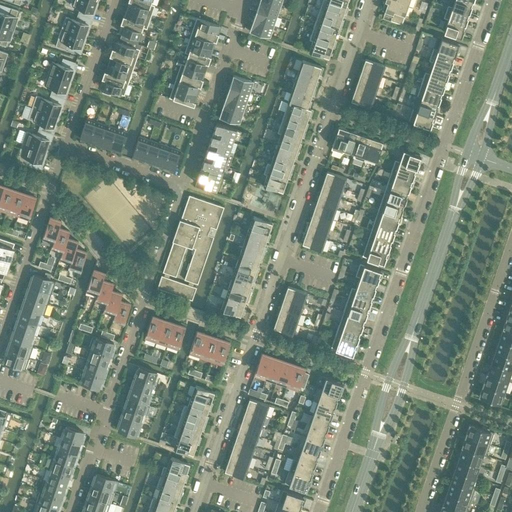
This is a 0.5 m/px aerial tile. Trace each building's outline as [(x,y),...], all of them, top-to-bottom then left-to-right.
[(80,8),(78,14),(91,19),(94,7),(96,8),(98,3),(98,2),(93,0),(71,0),(70,5),(80,8)] [(131,2),(128,10),(155,19),(156,17),(151,15),(155,6),(151,4),(138,0),(128,0),(128,2),(129,2),(131,2)] [(260,0),(257,10),(277,17),(280,18),(281,16),(277,15),(280,7),(260,0)] [(326,0),(322,0),(320,9),(341,16),(343,17),(344,14),(346,15),(348,8),(348,7),(326,0)] [(409,0),(385,0),(384,5),(406,12),(410,0),(409,0)] [(448,5),(448,6),(469,13),(473,1),(470,0),(454,0),(452,7),(448,5)] [(0,24),(14,29),(15,24),(18,17),(16,17),(18,10),(0,4),(0,24)] [(406,12),(384,5),(383,8),(385,9),(382,18),(402,25),(406,12)] [(448,6),(444,18),(465,25),(469,13),(448,6)] [(320,9),(316,19),(341,28),(343,20),(342,20),(343,17),(341,16),(320,9)] [(123,16),(122,21),(143,28),(147,29),(150,19),(154,21),(155,19),(128,10),(126,17),(124,17),(124,16),(123,16)] [(257,10),(253,20),(277,28),(277,26),(274,25),(277,17),(257,10)] [(65,17),(60,32),(85,41),(86,38),(89,30),(87,30),(88,27),(91,19),(78,14),(76,20),(65,17)] [(196,20),(193,29),(218,38),(219,34),(218,34),(216,33),(218,26),(219,26),(219,25),(192,16),(191,19),(196,20)] [(465,25),(444,18),(443,18),(448,19),(444,31),(460,37),(465,25)] [(316,19),(313,29),(334,37),(336,37),(337,34),(339,35),(341,28),(316,19)] [(277,28),(253,20),(249,31),(258,34),(270,38),(273,29),(276,30),(277,28)] [(143,28),(122,21),(120,24),(121,24),(123,25),(121,32),(120,32),(120,33),(139,39),(143,41),(144,38),(140,37),(143,28)] [(14,29),(0,24),(0,44),(6,47),(8,40),(10,41),(11,37),(14,29)] [(185,37),(184,39),(211,48),(213,41),(216,42),(215,42),(216,42),(218,38),(193,29),(189,39),(185,37)] [(313,29),(309,40),(334,48),(336,41),(335,40),(336,37),(334,37),(313,29)] [(85,41),(60,32),(55,46),(78,54),(82,43),(84,43),(85,41)] [(437,36),(433,48),(454,56),(458,43),(456,43),(437,36)] [(119,42),(140,49),(141,45),(120,38),(119,42)] [(184,53),(210,61),(211,57),(210,56),(210,57),(208,56),(211,48),(184,39),(184,41),(188,43),(184,53)] [(334,48),(309,40),(312,42),(309,52),(329,58),(332,48),(334,49),(334,48)] [(112,48),(111,52),(136,61),(140,49),(119,42),(117,42),(115,50),(113,49),(112,48)] [(433,48),(429,60),(450,68),(451,68),(454,60),(453,59),(454,56),(433,48)] [(112,57),(110,65),(128,71),(136,74),(137,72),(133,70),(136,61),(111,52),(109,57),(110,57),(110,56),(112,57)] [(181,63),(204,71),(206,63),(208,63),(209,64),(210,61),(184,53),(182,61),(178,60),(177,62),(181,63)] [(53,62),(50,70),(72,77),(73,75),(72,74),(76,63),(63,58),(61,65),(53,62)] [(364,62),(362,70),(381,76),(385,66),(365,59),(365,60),(364,62)] [(302,60),(298,71),(316,77),(318,78),(319,75),(320,75),(323,68),(302,60)] [(425,72),(446,80),(447,80),(449,72),(449,71),(450,68),(451,68),(450,68),(429,60),(429,61),(433,62),(430,73),(425,72)] [(180,65),(177,75),(202,83),(203,79),(203,80),(201,79),(204,71),(181,63),(177,62),(176,64),(180,65)] [(104,71),(103,75),(128,84),(131,74),(135,76),(136,74),(128,71),(110,65),(107,72),(105,72),(105,71),(104,71)] [(53,88),(51,94),(63,98),(66,90),(67,87),(69,88),(71,80),(72,77),(50,70),(45,85),(53,88)] [(361,73),(358,80),(378,87),(381,76),(362,70),(361,73)] [(298,71),(295,81),(316,89),(318,81),(317,81),(318,78),(316,77),(298,71)] [(425,72),(421,84),(442,91),(443,92),(445,84),(445,83),(446,80),(447,80),(446,80),(425,72)] [(128,84),(103,75),(102,79),(105,80),(102,87),(102,88),(124,96),(128,84)] [(170,83),(169,84),(195,94),(198,86),(200,87),(201,88),(202,83),(177,75),(174,84),(170,83)] [(233,75),(230,86),(250,93),(253,94),(254,92),(250,91),(253,82),(233,75)] [(357,83),(355,90),(374,97),(378,87),(358,80),(357,83)] [(295,81),(291,92),(309,98),(311,98),(312,95),(314,96),(316,89),(295,81)] [(195,94),(169,84),(168,87),(172,88),(169,98),(194,107),(196,102),(195,102),(193,101),(195,94)] [(421,97),(421,98),(438,103),(439,104),(440,99),(439,98),(442,92),(443,92),(442,91),(421,84),(417,96),(421,97)] [(230,86),(226,96),(246,103),(250,104),(250,102),(247,101),(250,93),(230,86)] [(374,97),(355,90),(355,91),(354,93),(351,101),(371,108),(374,97)] [(288,101),(288,102),(313,110),(309,109),(312,102),(310,101),(311,98),(309,98),(291,92),(288,101)] [(36,96),(32,107),(59,116),(59,115),(61,110),(60,109),(63,98),(51,94),(49,100),(36,96)] [(226,96),(223,106),(246,114),(247,112),(243,111),(246,103),(226,96)] [(413,108),(434,115),(437,107),(439,104),(438,103),(421,98),(417,109),(413,108)] [(288,102),(285,112),(306,120),(307,120),(308,117),(310,118),(313,110),(288,102)] [(246,114),(223,106),(219,117),(239,124),(242,115),(246,116),(246,114)] [(41,123),(39,129),(51,133),(54,125),(55,122),(57,123),(59,116),(32,107),(28,119),(41,123)] [(434,115),(413,108),(408,120),(429,127),(434,115)] [(285,112),(281,122),(306,131),(308,124),(306,123),(307,120),(306,120),(285,112)] [(79,138),(90,141),(97,122),(86,119),(79,138)] [(99,144),(100,145),(100,144),(107,126),(97,122),(90,141),(99,144)] [(278,133),(281,134),(299,140),(300,140),(301,137),(303,138),(306,131),(281,122),(278,133)] [(212,134),(212,135),(232,142),(237,130),(216,123),(214,130),(212,134)] [(100,145),(110,148),(112,144),(117,129),(107,126),(100,144),(100,145)] [(331,150),(342,154),(346,144),(350,131),(339,127),(333,144),(331,150)] [(26,132),(22,143),(26,144),(47,152),(47,151),(49,145),(48,145),(48,144),(51,133),(39,129),(36,135),(26,132)] [(112,144),(110,148),(121,152),(124,144),(128,133),(117,129),(112,144)] [(353,157),(358,144),(361,135),(360,135),(360,136),(358,135),(358,134),(350,131),(346,144),(342,154),(343,154),(344,150),(354,154),(353,157)] [(281,134),(277,144),(279,144),(299,151),(301,144),(299,143),(300,140),(299,140),(281,134)] [(208,146),(208,147),(228,154),(232,144),(232,142),(212,135),(210,141),(209,144),(208,146)] [(353,157),(364,161),(370,144),(372,138),(371,138),(371,140),(368,139),(369,137),(361,135),(358,144),(353,157)] [(133,156),(143,160),(148,144),(149,140),(139,137),(136,144),(132,156),(133,156)] [(370,144),(364,161),(365,158),(376,162),(382,144),(383,142),(382,142),(382,143),(379,142),(379,141),(372,138),(370,144)] [(143,160),(153,163),(159,144),(160,144),(149,140),(148,144),(143,160)] [(26,144),(22,143),(22,144),(16,161),(39,169),(42,161),(43,158),(45,158),(47,152),(26,144)] [(153,163),(163,167),(170,147),(162,144),(160,144),(159,144),(153,163)] [(277,144),(274,154),(292,160),(293,161),(294,158),(296,159),(299,151),(279,144),(277,144)] [(170,147),(163,167),(174,170),(180,151),(170,147)] [(204,158),(204,159),(224,166),(228,154),(208,147),(206,153),(204,158)] [(395,160),(416,167),(420,155),(403,149),(399,161),(395,160)] [(267,163),(292,172),(294,164),(292,164),(293,161),(292,160),(274,154),(271,164),(267,163)] [(200,170),(200,171),(220,177),(224,166),(204,159),(202,165),(200,170)] [(395,160),(391,172),(412,179),(416,167),(395,160)] [(267,163),(264,173),(286,181),(287,181),(287,178),(289,179),(292,172),(267,163)] [(220,177),(200,171),(198,177),(196,182),(196,183),(219,191),(224,179),(220,177)] [(326,175),(323,182),(343,189),(346,178),(327,171),(327,172),(326,175)] [(391,172),(387,184),(408,191),(409,192),(411,184),(410,183),(412,179),(391,172)] [(286,181),(264,173),(263,174),(267,175),(263,185),(283,192),(286,181)] [(322,185),(320,192),(339,199),(343,189),(323,182),(322,185)] [(387,184),(383,196),(404,203),(405,204),(407,195),(406,195),(408,192),(409,192),(408,191),(387,184)] [(6,213),(7,213),(14,190),(4,186),(0,197),(0,209),(7,212),(6,213)] [(17,216),(25,194),(14,190),(7,213),(7,212),(17,216)] [(276,204),(280,193),(272,190),(268,201),(276,204)] [(319,195),(316,202),(336,209),(339,199),(320,192),(320,193),(319,195)] [(25,194),(17,216),(18,217),(18,216),(28,219),(28,220),(29,220),(36,198),(36,197),(25,194)] [(199,233),(214,238),(214,237),(213,237),(208,235),(210,227),(216,229),(224,207),(222,206),(189,195),(184,210),(204,217),(199,233)] [(383,196),(379,208),(400,215),(403,207),(402,207),(404,203),(404,204),(405,204),(404,203),(383,196)] [(315,205),(313,213),(332,219),(336,209),(316,202),(316,203),(315,205)] [(379,208),(374,220),(395,227),(399,215),(400,216),(400,215),(379,208)] [(192,254),(193,254),(206,259),(214,238),(199,233),(204,217),(184,210),(181,219),(180,219),(172,241),(173,241),(171,247),(185,251),(186,252),(188,246),(194,248),(192,254)] [(312,216),(309,223),(329,230),(332,219),(313,213),(312,216)] [(50,250),(51,250),(61,221),(50,217),(42,240),(43,240),(43,239),(53,243),(50,250)] [(253,217),(249,227),(270,235),(270,234),(269,233),(272,223),(265,221),(262,220),(253,217)] [(374,220),(370,232),(391,239),(395,227),(374,220)] [(59,260),(69,231),(59,228),(61,221),(51,250),(61,253),(59,260)] [(308,226),(306,233),(325,240),(329,230),(309,223),(308,226)] [(249,227),(245,238),(264,244),(265,244),(266,241),(268,242),(270,235),(249,227)] [(69,266),(78,241),(67,238),(70,231),(69,231),(59,260),(60,261),(60,260),(70,263),(69,266)] [(370,232),(366,244),(387,251),(391,239),(370,232)] [(325,240),(306,233),(305,236),(302,244),(322,250),(325,240)] [(0,257),(10,261),(12,255),(14,249),(13,249),(15,243),(0,238),(0,257)] [(245,238),(242,248),(263,255),(266,248),(264,247),(265,244),(264,244),(245,238)] [(78,241),(69,266),(80,270),(81,270),(87,252),(86,252),(76,248),(78,242),(78,241)] [(387,251),(366,244),(362,256),(383,263),(387,251)] [(182,260),(185,251),(171,247),(163,272),(168,274),(176,277),(179,267),(180,267),(183,261),(182,260)] [(242,248),(238,258),(257,264),(258,265),(259,262),(261,262),(263,255),(242,248)] [(206,259),(193,254),(190,263),(189,263),(187,269),(188,270),(184,279),(197,284),(198,284),(206,259)] [(0,276),(3,278),(5,272),(6,273),(8,267),(10,261),(0,257),(0,276)] [(238,258),(235,268),(256,275),(259,268),(257,267),(258,265),(257,264),(238,258)] [(360,263),(355,276),(376,283),(379,275),(381,270),(379,270),(360,263)] [(235,268),(232,278),(250,285),(251,285),(252,282),(254,283),(256,275),(235,268)] [(94,302),(95,302),(105,273),(94,269),(86,291),(86,292),(97,295),(94,302)] [(103,313),(113,283),(103,280),(105,273),(95,302),(95,303),(95,302),(105,305),(103,313)] [(27,282),(26,284),(57,295),(58,293),(52,291),(55,282),(49,280),(34,274),(31,283),(27,282)] [(157,288),(175,294),(179,281),(167,277),(162,275),(157,288)] [(352,287),(351,288),(372,295),(373,295),(376,287),(375,287),(376,283),(355,276),(360,277),(356,289),(352,287)] [(232,278),(228,289),(249,296),(252,289),(250,288),(251,285),(250,285),(232,278)] [(179,281),(175,294),(192,300),(192,299),(197,287),(196,287),(179,281)] [(113,319),(122,294),(111,290),(114,284),(113,283),(103,313),(104,313),(104,312),(114,316),(113,319)] [(29,289),(27,297),(48,304),(51,295),(57,297),(57,295),(26,284),(25,287),(29,289)] [(287,290),(284,297),(304,304),(307,293),(288,286),(288,287),(287,290)] [(351,288),(347,299),(368,307),(369,307),(372,299),(371,299),(372,295),(373,295),(372,295),(351,288)] [(228,289),(225,299),(243,305),(244,305),(245,302),(247,303),(249,296),(228,289)] [(122,294),(113,319),(124,322),(124,323),(131,304),(120,300),(122,294)] [(20,303),(19,306),(44,315),(48,304),(27,297),(24,305),(20,303)] [(283,300),(281,307),(300,314),(304,304),(284,297),(283,300)] [(243,305),(225,299),(221,309),(242,317),(245,309),(243,308),(244,305),(243,305)] [(347,299),(343,311),(364,319),(365,319),(368,311),(367,310),(368,307),(369,307),(368,307),(347,299)] [(511,302),(502,328),(511,331),(511,302)] [(22,310),(19,318),(36,324),(41,325),(44,316),(44,315),(19,306),(18,309),(22,310)] [(280,310),(277,317),(297,324),(300,314),(281,307),(280,310)] [(343,311),(339,323),(360,330),(364,319),(365,319),(364,319),(343,311)] [(155,342),(156,342),(163,320),(152,316),(144,339),(145,339),(146,338),(155,342)] [(297,324),(277,317),(277,318),(276,320),(274,328),(293,335),(297,324)] [(12,325),(11,328),(37,336),(40,326),(36,325),(36,324),(19,318),(16,326),(12,325)] [(166,346),(174,323),(163,320),(156,342),(156,343),(156,342),(166,345),(166,346)] [(174,323),(166,346),(167,346),(178,349),(185,327),(174,323)] [(339,323),(335,335),(356,342),(360,330),(339,323)] [(15,332),(12,340),(33,347),(29,345),(32,336),(36,338),(37,336),(11,328),(10,330),(15,332)] [(501,333),(499,340),(511,344),(511,331),(502,328),(502,329),(503,330),(502,333),(501,333)] [(200,358),(208,335),(197,331),(189,353),(190,353),(200,357),(200,358)] [(211,361),(219,339),(208,335),(200,358),(201,358),(201,357),(211,361)] [(356,342),(335,335),(331,347),(352,355),(356,342)] [(85,346),(89,348),(114,356),(115,353),(111,352),(114,344),(93,336),(89,346),(85,345),(85,346)] [(219,339),(211,361),(212,361),(222,364),(221,365),(222,365),(230,342),(219,339)] [(5,346),(4,349),(29,358),(33,347),(12,340),(9,348),(5,346)] [(497,344),(495,351),(511,356),(511,344),(499,340),(498,340),(500,341),(498,344),(497,344)] [(66,352),(71,354),(74,343),(69,341),(66,352)] [(89,348),(85,358),(107,366),(109,358),(113,359),(114,356),(89,348)] [(29,358),(4,349),(3,352),(7,353),(4,362),(26,369),(29,358)] [(45,374),(53,352),(45,350),(38,371),(45,374)] [(493,355),(491,362),(511,369),(511,356),(495,351),(494,352),(496,352),(494,356),(493,355)] [(265,380),(273,357),(262,353),(255,372),(256,372),(266,375),(265,380)] [(275,383),(276,384),(284,361),(273,357),(265,380),(266,379),(276,383),(275,383)] [(82,368),(81,369),(107,378),(108,375),(104,374),(107,366),(85,358),(85,359),(89,360),(86,369),(82,368)] [(286,387),(287,387),(294,364),(284,361),(276,384),(276,383),(286,387)] [(486,373),(487,374),(488,374),(507,381),(511,370),(511,369),(491,362),(491,363),(492,364),(491,367),(489,367),(488,372),(487,373),(486,373)] [(294,364),(287,387),(297,390),(297,391),(298,391),(299,387),(304,388),(309,374),(304,372),(306,368),(294,364)] [(133,373),(132,376),(153,383),(157,373),(139,367),(137,375),(133,373)] [(107,378),(81,369),(81,371),(85,372),(82,382),(99,388),(102,379),(106,381),(107,378)] [(486,373),(482,385),(483,385),(488,387),(503,392),(507,381),(488,374),(487,374),(486,373)] [(135,380),(132,388),(150,394),(153,383),(132,376),(131,379),(135,380)] [(317,387),(338,394),(342,382),(333,379),(326,376),(326,377),(322,388),(317,387)] [(195,385),(191,396),(213,404),(213,403),(211,402),(214,392),(207,390),(205,389),(195,385)] [(483,385),(482,385),(478,397),(479,397),(488,400),(499,404),(503,392),(488,387),(483,385)] [(317,387),(313,399),(334,406),(338,394),(317,387)] [(126,394),(125,396),(146,404),(150,394),(132,388),(130,395),(126,394)] [(128,401),(125,408),(143,414),(146,404),(125,396),(124,399),(128,401)] [(185,405),(184,405),(206,413),(207,413),(208,410),(210,411),(213,404),(191,396),(188,406),(185,405)] [(248,402),(246,409),(265,416),(269,405),(249,398),(249,399),(248,402)] [(317,401),(314,413),(330,418),(331,419),(333,411),(333,410),(333,409),(334,406),(313,399),(313,400),(317,401)] [(184,405),(181,416),(206,424),(208,417),(206,416),(207,413),(206,413),(184,405)] [(119,414),(118,417),(139,424),(143,414),(125,408),(123,415),(119,414)] [(245,412),(242,419),(262,426),(265,416),(246,409),(245,412)] [(314,413),(309,425),(326,430),(327,431),(329,423),(329,422),(330,419),(331,419),(330,418),(314,413)] [(181,416),(177,426),(199,433),(200,434),(201,431),(203,431),(206,424),(181,416)] [(139,424),(118,417),(117,420),(121,421),(118,429),(135,435),(139,424)] [(241,422),(239,430),(258,436),(262,426),(242,419),(242,420),(241,422)] [(469,424),(465,436),(466,436),(488,443),(490,444),(494,432),(488,430),(489,429),(488,428),(482,426),(481,428),(470,424),(469,424)] [(301,435),(322,442),(323,442),(325,434),(324,434),(326,430),(327,431),(326,430),(309,425),(305,436),(301,435)] [(59,437),(63,438),(80,444),(84,445),(85,442),(81,441),(84,432),(66,426),(63,436),(59,435),(59,437)] [(177,426),(174,436),(199,444),(201,437),(199,436),(200,434),(199,433),(177,426)] [(238,432),(235,440),(255,446),(258,436),(239,430),(238,432)] [(301,435),(297,447),(318,454),(319,454),(321,446),(320,446),(322,442),(323,443),(323,442),(322,442),(301,435)] [(199,444),(174,436),(177,437),(174,448),(183,451),(186,452),(193,454),(197,444),(198,445),(199,444)] [(461,447),(462,448),(482,455),(486,456),(488,451),(490,444),(488,443),(466,436),(465,436),(461,447)] [(55,446),(55,447),(80,456),(81,453),(77,452),(80,444),(63,438),(59,447),(55,446)] [(234,443),(232,450),(251,457),(255,446),(235,440),(234,443)] [(58,450),(55,459),(73,465),(75,457),(79,459),(80,456),(55,447),(54,449),(58,450)] [(301,449),(297,460),(314,466),(316,459),(318,454),(318,455),(319,454),(318,454),(297,447),(301,449)] [(460,452),(458,459),(478,466),(482,455),(462,448),(461,448),(463,449),(462,452),(460,452)] [(231,453),(228,460),(248,467),(251,457),(232,450),(231,453)] [(164,466),(163,467),(188,475),(186,474),(190,464),(183,461),(181,461),(180,460),(170,457),(167,467),(164,466)] [(44,468),(47,469),(73,477),(74,475),(70,473),(73,465),(55,459),(51,458),(48,467),(44,466),(44,468)] [(456,463),(454,470),(478,478),(474,476),(478,466),(458,459),(458,460),(459,460),(458,463),(456,463)] [(248,467),(228,460),(228,461),(227,463),(225,471),(244,477),(248,467)] [(289,470),(289,471),(310,478),(314,466),(297,460),(293,472),(289,470)] [(163,467),(160,477),(182,484),(183,485),(184,482),(186,482),(188,475),(163,467)] [(44,479),(44,480),(65,487),(68,479),(72,480),(73,477),(47,469),(47,470),(51,472),(48,481),(44,479)] [(453,474),(450,481),(474,490),(478,478),(454,470),(454,471),(455,471),(454,475),(453,474)] [(310,478),(289,471),(285,483),(305,490),(310,478)] [(89,484),(93,485),(110,491),(114,492),(115,491),(111,489),(114,480),(97,474),(94,482),(90,481),(89,484)] [(160,477),(156,487),(181,496),(184,488),(182,488),(183,485),(182,484),(160,477)] [(44,480),(40,490),(66,499),(67,496),(63,495),(65,487),(44,480)] [(449,486),(446,493),(470,501),(474,490),(450,481),(450,482),(451,483),(450,486),(449,486)] [(86,492),(85,494),(111,503),(111,501),(107,500),(110,491),(93,485),(90,493),(86,492)] [(153,497),(175,505),(176,505),(177,502),(179,503),(181,496),(156,487),(160,489),(156,498),(153,497)] [(40,492),(37,501),(58,508),(61,501),(65,502),(66,499),(40,490),(36,489),(36,491),(40,492)] [(278,501),(278,502),(299,509),(303,496),(287,491),(283,503),(278,501)] [(445,497),(442,504),(466,511),(470,501),(446,493),(446,494),(447,494),(446,497),(445,497)] [(88,499),(86,507),(101,511),(103,511),(106,503),(110,505),(111,503),(85,494),(84,497),(88,499)] [(153,497),(149,508),(162,511),(175,511),(177,509),(175,508),(176,505),(175,505),(153,497)] [(33,510),(33,511),(34,511),(56,511),(58,508),(37,501),(36,502),(40,503),(37,511),(33,510)] [(278,502),(274,511),(297,511),(299,509),(278,502)]
